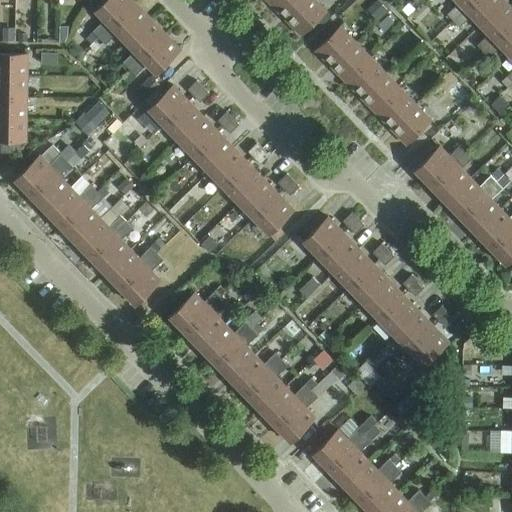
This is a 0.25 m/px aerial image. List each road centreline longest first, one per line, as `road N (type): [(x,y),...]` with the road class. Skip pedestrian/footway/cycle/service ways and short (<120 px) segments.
road 1 (residential): [(169,0),(313,174),(366,196),(460,298),(511,311)]
road 2 (residential): [(288,511),(0,213)]
